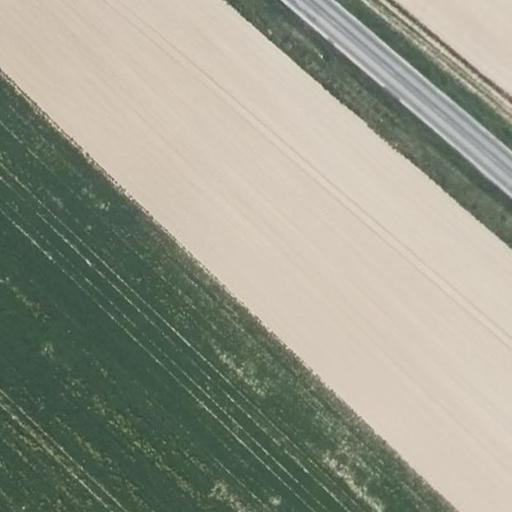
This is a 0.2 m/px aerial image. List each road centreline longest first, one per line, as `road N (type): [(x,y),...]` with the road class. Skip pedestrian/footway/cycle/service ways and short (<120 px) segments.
road 1 (tertiary): [(306,0),(511,174)]
road 2 (track): [(511,122),(367,0)]
